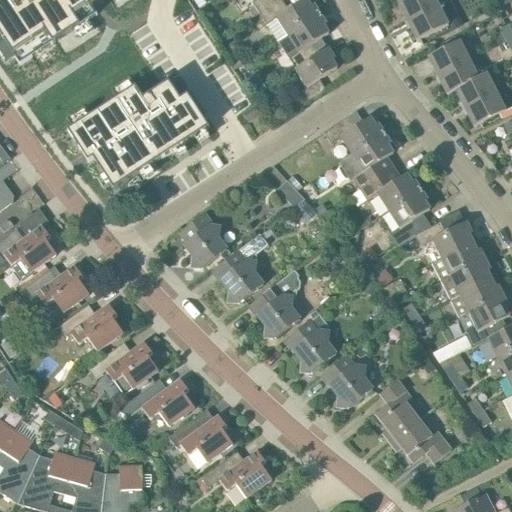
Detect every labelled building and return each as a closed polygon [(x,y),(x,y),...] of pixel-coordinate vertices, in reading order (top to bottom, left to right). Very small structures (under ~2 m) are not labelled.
[(0,0),(0,35),(21,67),(98,16),(93,9),(106,0),(0,0)] [(196,0),(194,1),(199,9),(207,4),(204,0),(196,0)] [(281,0),(257,0),(253,3),(255,7),(260,15),(282,1),(281,0)] [(278,43),(320,16),(314,6),(311,8),(306,0),(305,0),(289,11),(282,1),(260,15),(267,26),(278,43)] [(408,23),(440,7),(436,0),(409,0),(399,5),(408,23)] [(255,18),(260,15),(255,7),(249,10),(251,12),(255,18)] [(417,42),(450,26),(440,7),(408,23),(417,42)] [(320,16),(278,43),(297,71),(318,56),(312,46),(322,40),(329,35),(324,27),(326,25),(320,16)] [(506,43),(511,39),(511,32),(508,26),(500,30),(506,42),(506,43)] [(506,42),(500,30),(492,34),(498,46),(506,42)] [(438,77),(469,61),(460,42),(429,58),(438,77)] [(305,106),(327,92),(320,81),(337,70),(332,62),(335,60),(328,50),(318,56),(297,71),(307,88),(297,94),(305,106)] [(456,92),(478,79),(469,61),(438,77),(448,96),(456,92)] [(465,109),(496,94),(487,75),(478,79),(456,92),(465,109)] [(136,88),(68,132),(89,164),(94,160),(114,191),(210,129),(189,96),(181,101),(170,83),(144,100),(136,88)] [(465,109),(475,128),(506,112),(496,94),(465,109)] [(248,124),(260,116),(255,108),(243,115),(248,124)] [(511,115),(511,109),(506,112),(500,115),(503,120),(511,115)] [(353,156),(385,135),(379,126),(376,128),(371,120),(364,124),(356,113),(324,134),(332,146),(342,140),(353,156)] [(508,136),(511,133),(511,122),(503,127),(508,136)] [(385,135),(353,156),(363,173),(353,179),(361,191),(394,169),(387,159),(394,155),(388,147),(391,145),(385,135)] [(0,158),(5,165),(11,160),(0,145),(0,158)] [(146,178),(152,189),(181,174),(176,163),(146,178)] [(361,191),(351,198),(358,208),(368,201),(368,202),(378,196),(389,212),(421,191),(416,182),(413,184),(408,175),(401,180),(394,169),(361,191)] [(288,183),(287,183),(277,191),(291,206),(294,209),(305,201),(297,193),(297,192),(288,183)] [(7,187),(0,191),(0,212),(1,213),(13,204),(14,198),(7,187)] [(432,228),(423,215),(430,211),(425,203),(427,201),(421,191),(389,212),(400,229),(390,236),(398,248),(415,236),(420,233),(420,234),(432,228)] [(305,201),(294,209),(295,210),(294,211),(306,224),(316,214),(305,202),(305,201)] [(322,206),(315,212),(321,218),(327,212),(322,206)] [(192,269),(203,270),(227,252),(218,239),(219,229),(212,228),(212,226),(204,216),(180,234),(188,244),(185,246),(194,258),(192,269)] [(0,228),(4,234),(14,227),(11,223),(6,222),(0,226),(0,228)] [(442,260),(473,244),(469,236),(472,234),(467,224),(445,235),(440,224),(432,228),(420,234),(420,233),(415,236),(421,248),(433,242),(442,260)] [(16,230),(0,243),(0,267),(8,262),(12,268),(22,282),(31,275),(57,256),(47,243),(51,239),(43,228),(24,241),(16,230)] [(254,275),(256,264),(257,255),(268,246),(260,236),(238,253),(213,272),(221,283),(222,282),(230,293),(229,304),(240,305),(264,286),(254,275)] [(341,242),(332,249),(339,259),(349,251),(341,242)] [(441,283),(485,261),(480,251),(477,252),(473,244),(442,260),(432,265),(441,283)] [(450,301),(492,280),(488,272),(490,271),(485,261),(441,283),(450,301)] [(50,271),(25,289),(33,300),(37,297),(45,307),(54,301),(64,314),(89,296),(79,282),(84,279),(75,268),(61,278),(57,281),(50,271)] [(394,280),(385,270),(375,279),(383,289),(394,280)] [(274,288),(249,307),(257,318),(258,317),(267,328),(265,339),(276,340),(302,320),(293,309),(294,300),(296,301),(297,292),(300,290),(301,284),(298,281),(299,277),(295,272),(274,288)] [(459,319),(504,297),(499,287),(496,288),(492,280),(450,301),(459,319)] [(361,293),(374,298),(378,286),(365,281),(361,293)] [(391,303),(399,297),(390,286),(382,291),(391,303)] [(504,297),(459,319),(468,337),(466,338),(469,344),(460,348),(463,354),(489,341),(488,340),(497,336),(492,327),(510,317),(506,309),(509,307),(504,297)] [(411,322),(419,317),(411,305),(403,311),(411,322)] [(98,353),(123,335),(114,321),(118,318),(109,306),(91,319),(84,310),(59,328),(67,338),(71,335),(79,346),(88,340),(98,353)] [(327,344),(328,334),(327,327),(318,316),(285,342),(294,353),(294,352),(303,363),(302,374),(313,375),(336,356),(327,344)] [(419,334),(427,329),(419,317),(411,322),(419,334)] [(497,359),(511,351),(511,328),(497,336),(488,340),(489,341),(497,359)] [(1,346),(10,360),(25,350),(19,342),(10,340),(1,346)] [(124,398),(159,373),(149,359),(153,356),(145,344),(126,357),(119,348),(88,370),(96,381),(107,373),(124,398)] [(363,346),(355,353),(360,360),(368,353),(363,346)] [(440,366),(440,365),(455,358),(448,346),(433,354),(431,355),(440,366)] [(507,377),(511,374),(511,351),(497,359),(507,377)] [(338,409),(349,410),(373,391),(363,379),(365,369),(354,367),(347,358),(322,377),(330,388),(331,387),(339,398),(338,409)] [(436,370),(428,359),(420,365),(427,376),(436,370)] [(452,383),(460,377),(452,366),(444,372),(452,383)] [(0,378),(8,391),(17,386),(7,371),(0,375),(0,378)] [(460,395),(468,389),(460,377),(452,383),(460,395)] [(169,428),(195,410),(185,396),(189,393),(181,381),(163,395),(155,385),(131,403),(118,412),(135,423),(146,415),(151,421),(160,414),(169,428)] [(390,444),(419,421),(407,406),(413,401),(398,382),(380,396),(388,406),(375,415),(388,431),(382,435),(390,444)] [(15,401),(24,396),(17,386),(8,391),(15,401)] [(56,410),(57,409),(63,405),(55,394),(44,402),(56,410)] [(476,417),(483,412),(476,400),(467,406),(476,417)] [(54,426),(59,418),(49,411),(44,420),(54,426)] [(483,412),(476,417),(475,417),(483,429),(492,424),(483,412)] [(64,433),(69,425),(70,424),(59,418),(54,426),(64,433)] [(208,464),(233,446),(223,432),(227,429),(219,418),(201,431),(194,421),(169,439),(177,449),(181,446),(189,457),(198,451),(208,464)] [(434,465),(452,451),(436,432),(431,436),(419,421),(390,444),(397,453),(402,449),(413,465),(426,455),(434,465)] [(0,455),(15,433),(0,422),(0,455)] [(75,428),(70,436),(80,443),(82,432),(75,428)] [(0,493),(18,506),(40,457),(29,450),(33,444),(15,433),(0,455),(0,467),(4,470),(0,476),(0,493)] [(109,456),(115,447),(104,440),(99,449),(109,456)] [(237,486),(246,500),(272,481),(262,468),(266,465),(258,453),(240,466),(233,456),(196,483),(204,493),(220,482),(227,493),(237,486)] [(65,496),(75,460),(55,454),(53,461),(40,457),(18,506),(40,511),(48,511),(54,493),(65,496)] [(101,511),(106,476),(93,472),(95,466),(75,460),(65,496),(76,499),(72,511),(101,511)] [(106,476),(101,511),(130,511),(130,506),(142,505),(142,495),(143,495),(143,489),(150,489),(152,484),(151,477),(142,477),(142,467),(119,468),(119,475),(106,476)] [(509,511),(508,509),(501,511),(494,511),(486,496),(453,511),(509,511)]
